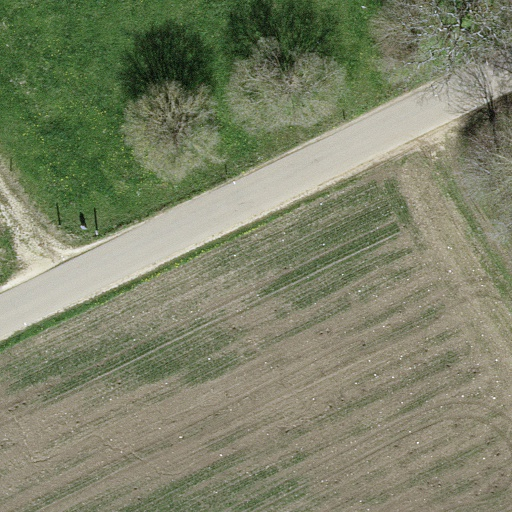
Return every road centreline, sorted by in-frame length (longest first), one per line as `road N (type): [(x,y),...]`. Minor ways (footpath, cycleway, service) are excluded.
road 1 (unclassified): [(511,76),(0,318)]
road 2 (track): [(72,283),(0,182)]
